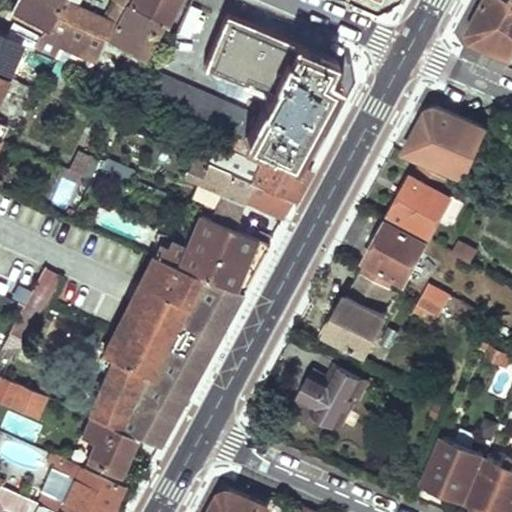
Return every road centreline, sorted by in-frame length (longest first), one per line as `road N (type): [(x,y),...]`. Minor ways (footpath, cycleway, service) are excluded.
road 1 (secondary): [(408,50),(203,437)]
road 2 (residential): [(203,437),(372,511)]
road 3 (residential): [(289,0),(408,50)]
